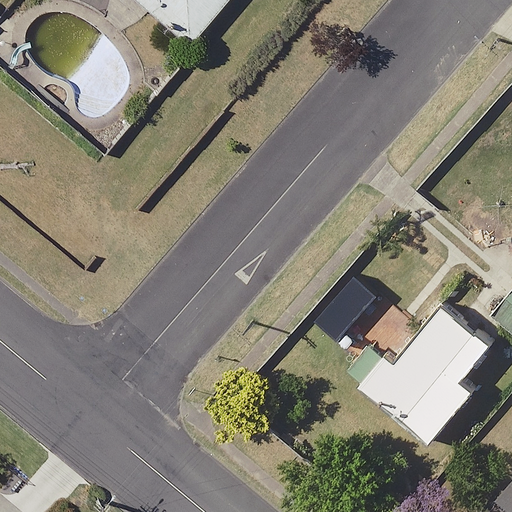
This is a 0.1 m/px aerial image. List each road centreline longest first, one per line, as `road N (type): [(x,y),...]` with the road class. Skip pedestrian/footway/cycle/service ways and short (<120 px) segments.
road 1 (residential): [(91,419),(457,0)]
road 2 (tertiary): [(91,419),(202,511)]
